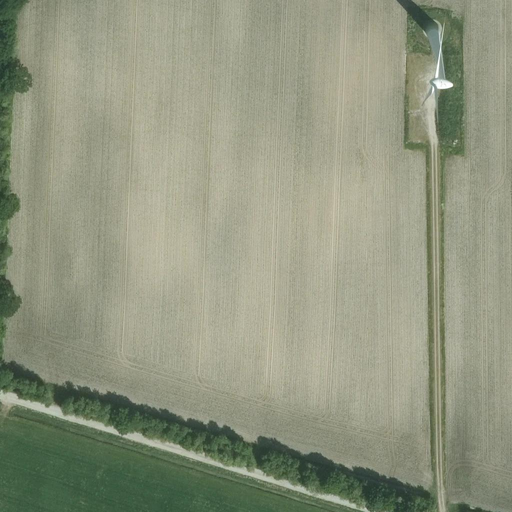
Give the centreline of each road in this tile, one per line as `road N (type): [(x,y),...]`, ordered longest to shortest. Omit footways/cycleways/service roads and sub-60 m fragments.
road 1 (track): [(439,511),(430,46)]
road 2 (track): [(0,395),(379,511)]
